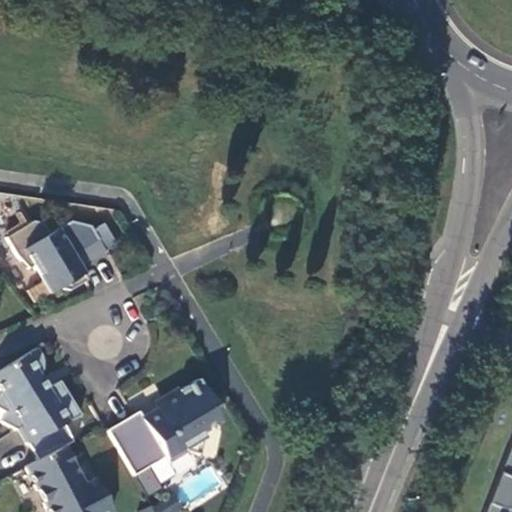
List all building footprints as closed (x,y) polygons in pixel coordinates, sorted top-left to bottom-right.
[(6,239),(16,257),(29,270),(33,267),(50,295),(59,289),(70,292),(87,281),(79,268),(66,245),(91,230),(98,241),(99,241),(90,227),(71,222),(49,235),(43,225),(33,222),(6,239)] [(91,230),(66,245),(79,268),(105,252),(99,241),(98,241),(91,230)] [(18,429),(38,460),(65,446),(73,442),(65,425),(81,415),(59,381),(43,391),(37,382),(40,376),(42,372),(42,368),(42,363),(42,361),(41,357),(39,353),(36,348),(0,370),(0,391),(0,392),(0,410),(5,413),(0,421),(16,431),(18,429)] [(139,412),(108,431),(135,477),(165,458),(169,464),(170,463),(168,460),(183,451),(200,455),(205,438),(202,433),(219,422),(211,409),(215,407),(198,379),(179,391),(178,388),(163,396),(161,407),(143,418),(139,412)] [(511,434),(482,511),(511,511),(511,484),(511,485),(511,481),(511,434)] [(38,460),(25,467),(48,511),(112,511),(95,479),(84,484),(65,446),(38,460)]
